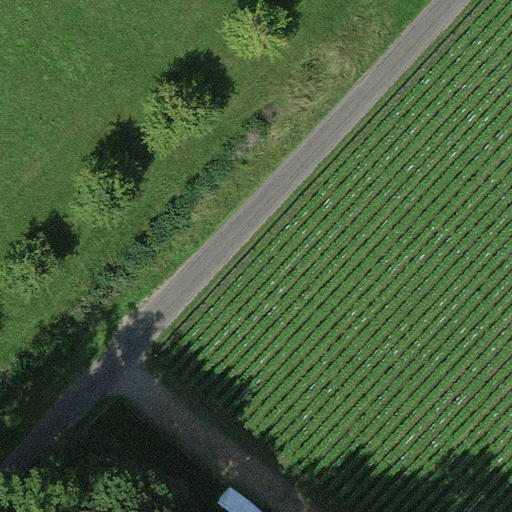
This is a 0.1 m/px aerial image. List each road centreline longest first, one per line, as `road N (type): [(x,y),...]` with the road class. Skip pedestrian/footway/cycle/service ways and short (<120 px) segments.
road 1 (track): [(451,0),(0,489)]
road 2 (track): [(110,369),(281,511)]
